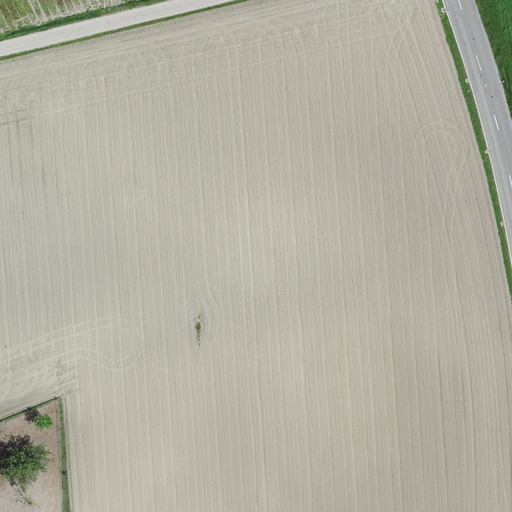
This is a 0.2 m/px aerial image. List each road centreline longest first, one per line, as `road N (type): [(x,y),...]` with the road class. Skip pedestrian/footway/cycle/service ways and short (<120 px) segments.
road 1 (unclassified): [(0,47),(199,0)]
road 2 (tertiary): [(458,0),(511,191)]
